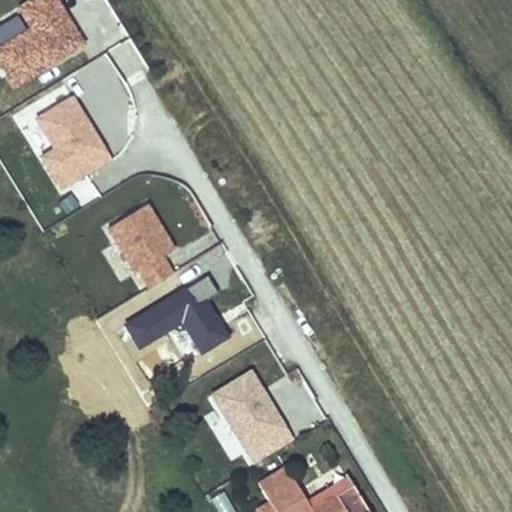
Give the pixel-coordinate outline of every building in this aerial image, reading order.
[(30,32),(0,49),(0,65),(14,90),(85,48),(64,12),(56,0),(33,0),(17,10),(30,32)] [(110,163),(71,98),(33,120),(52,152),(41,159),(60,192),(72,185),(110,163)] [(33,121),(23,126),(38,156),(48,150),(33,121)] [(169,275),(159,259),(174,250),(146,206),(106,231),(134,275),(143,290),(169,275)] [(142,355),(182,329),(201,359),(228,341),(209,312),(205,305),(217,297),(204,276),(124,328),(137,348),(142,355)] [(291,440),(251,374),(213,397),(253,462),(291,440)] [(392,511),(386,501),(368,511),(367,511),(356,493),(377,480),(356,446),(335,459),(346,476),(351,484),(335,494),(333,491),(308,506),(305,501),(286,469),(258,485),(269,503),(256,511),(392,511)] [(346,476),(305,501),(308,506),(333,491),(335,494),(351,484),(346,476)] [(215,511),(234,511),(223,492),(209,499),(215,511)]
